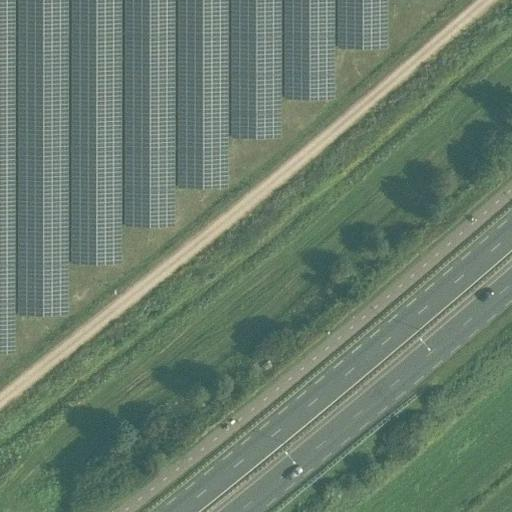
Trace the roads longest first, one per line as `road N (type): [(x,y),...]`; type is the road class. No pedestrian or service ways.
road 1 (trunk): [(511,227),(175,511)]
road 2 (trunk): [(237,511),(511,281)]
